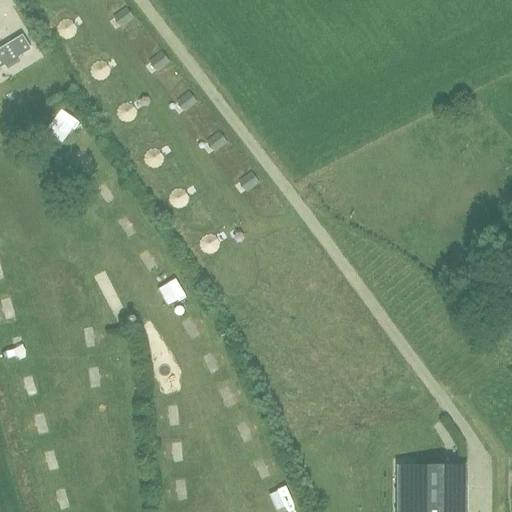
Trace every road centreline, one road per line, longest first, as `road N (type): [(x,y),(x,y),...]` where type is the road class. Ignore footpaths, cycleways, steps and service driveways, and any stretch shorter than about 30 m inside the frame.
road 1 (track): [(19,258),(86,243),(111,254),(158,315),(202,398),(236,511)]
road 2 (track): [(78,0),(238,225),(260,229),(302,215)]
road 3 (track): [(0,210),(43,296),(98,511)]
